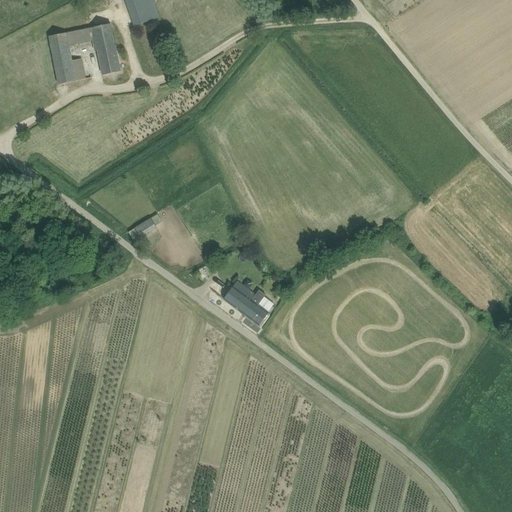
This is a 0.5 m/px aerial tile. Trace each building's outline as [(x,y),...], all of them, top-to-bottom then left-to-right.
[(125,0),(133,25),(159,17),(153,0),(125,0)] [(97,50),(103,75),(121,72),(116,46),(111,24),(91,28),(88,13),(46,22),(49,37),(59,85),(86,79),(86,78),(86,79),(81,59),(73,61),(69,46),(92,41),(94,51),(97,50)] [(141,238),(157,228),(151,219),(135,228),(141,238)] [(208,265),(211,271),(216,269),(214,262),(208,265)] [(234,286),(224,299),(260,326),(270,312),(260,305),(267,295),(260,290),(256,294),(238,281),(234,286)] [(283,300),(289,291),(284,287),(278,296),(283,300)]
